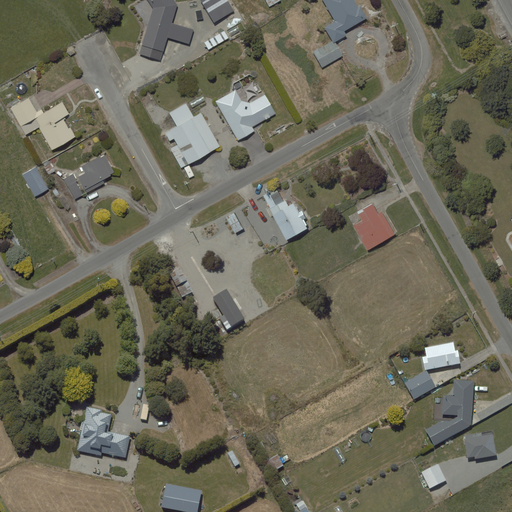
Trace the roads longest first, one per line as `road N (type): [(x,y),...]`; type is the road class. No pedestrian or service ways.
road 1 (unclassified): [(511,337),(408,153),(395,107)]
road 2 (unclassified): [(179,215),(371,108),(395,107)]
road 3 (unclassified): [(0,316),(179,215)]
road 4 (residential): [(179,215),(92,57)]
road 5 (unclassified): [(395,107),(421,61),(398,0)]
